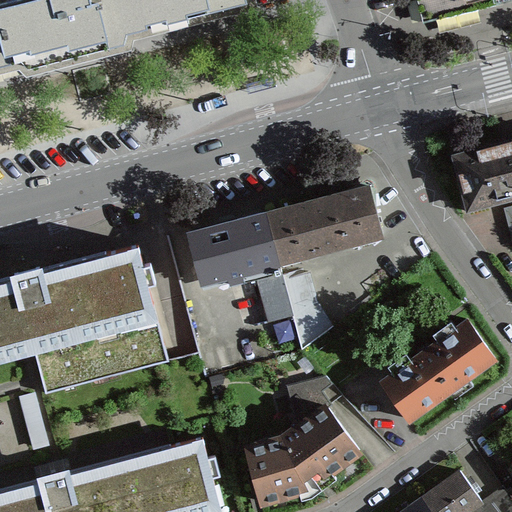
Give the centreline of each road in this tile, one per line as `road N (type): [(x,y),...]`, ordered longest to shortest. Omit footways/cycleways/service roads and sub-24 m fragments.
road 1 (tertiary): [(0,210),(387,108)]
road 2 (residential): [(387,108),(419,192),(511,325)]
road 3 (residential): [(356,511),(511,393)]
road 4 (tertiary): [(387,108),(511,75)]
